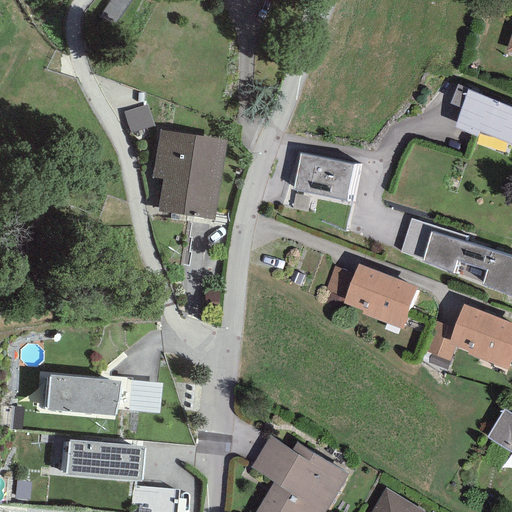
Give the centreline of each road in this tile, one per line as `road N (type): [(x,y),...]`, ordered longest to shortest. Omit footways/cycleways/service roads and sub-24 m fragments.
road 1 (unclassified): [(81,0),(71,28),(80,69),(123,146),(140,231),(169,314),(188,334),(226,352)]
road 2 (residential): [(226,352),(243,216),(327,0)]
road 3 (residential): [(213,511),(226,352)]
